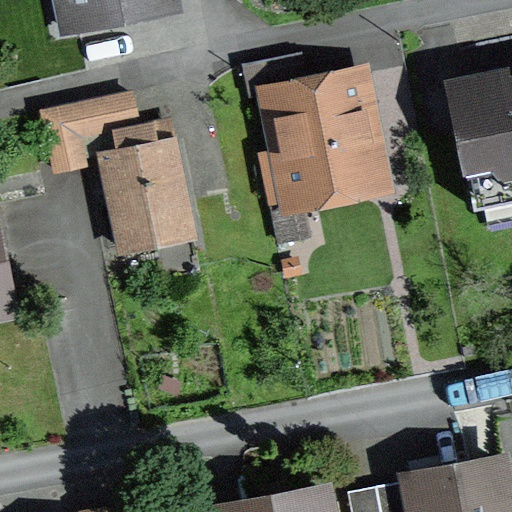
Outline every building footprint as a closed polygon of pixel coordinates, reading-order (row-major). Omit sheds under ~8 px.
[(177,0),(61,0),(68,35),(180,12),(177,0)] [(511,186),(511,74),(450,86),(471,195),(511,186)] [(366,83),(255,106),(281,230),(392,207),(366,83)] [(72,122),(81,156),(141,141),(132,106),(72,122)] [(88,188),(71,121),(41,129),(58,196),(88,188)] [(204,254),(173,135),(105,152),(112,177),(94,181),(119,276),(204,254)] [(0,266),(0,347),(17,344),(0,266)] [(403,511),(511,511),(511,462),(398,482),(403,511)] [(399,511),(398,502),(375,506),(376,511),(399,511)]
